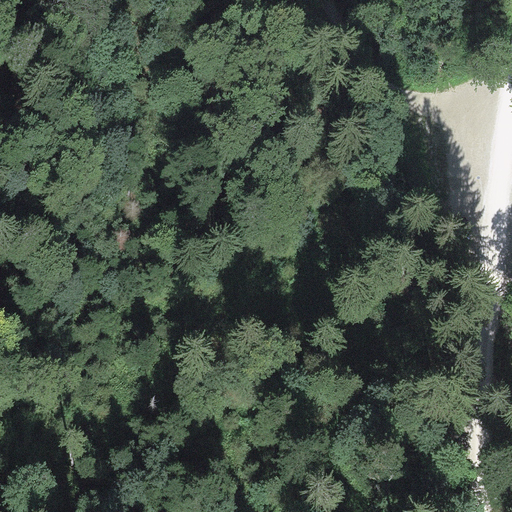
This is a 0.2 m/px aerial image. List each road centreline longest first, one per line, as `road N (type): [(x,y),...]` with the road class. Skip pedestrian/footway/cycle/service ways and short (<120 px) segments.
road 1 (track): [(511,127),(480,376),(476,511)]
road 2 (track): [(511,111),(382,85),(355,58),(324,0)]
